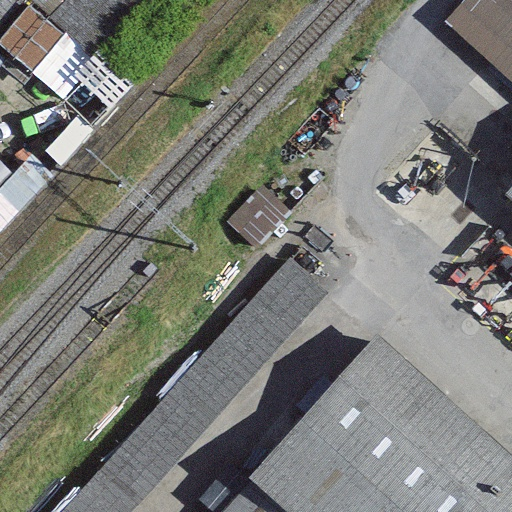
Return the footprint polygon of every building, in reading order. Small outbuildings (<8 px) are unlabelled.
[(0,0),(0,37),(27,0),(0,0)] [(96,70),(161,0),(67,0),(46,23),(96,70)] [(511,76),(511,0),(460,0),(447,14),(511,76)] [(140,511),(352,273),(310,236),(64,511),(140,511)] [(511,511),(511,433),(384,325),(222,511),(511,511)]
